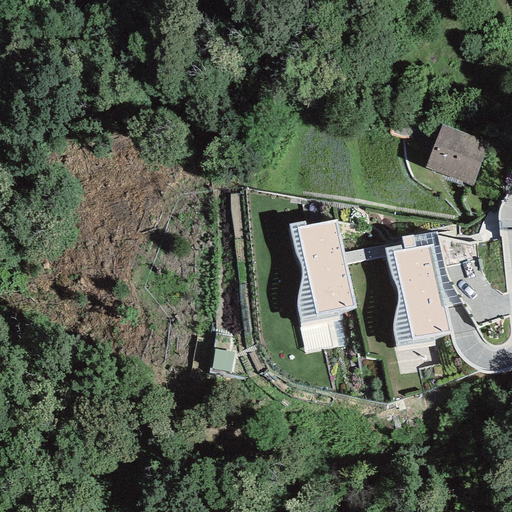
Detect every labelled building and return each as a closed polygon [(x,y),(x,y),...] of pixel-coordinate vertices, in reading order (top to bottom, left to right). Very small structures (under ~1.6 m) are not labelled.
[(489,141),(441,124),(424,168),(472,186),(489,141)] [(304,222),(288,224),(294,250),(296,255),(298,258),(300,263),(301,272),(301,277),(300,286),(298,292),(296,302),(296,307),(300,325),(338,317),(336,312),(356,309),(336,220),(304,226),(304,222)] [(436,231),(412,235),(415,247),(427,245),(440,306),(443,305),(461,303),(456,295),(448,280),(444,270),(436,231)] [(401,237),(403,249),(415,247),(412,235),(401,237)] [(400,245),(384,248),(390,273),(392,279),(394,281),(396,286),(397,295),(397,301),(396,310),(394,316),(392,325),(392,331),(396,348),(434,340),(432,336),(450,332),(443,305),(440,306),(427,245),(415,247),(403,249),(400,249),(400,245)] [(218,349),(218,332),(195,331),(194,371),(234,371),(234,350),(218,349)]
